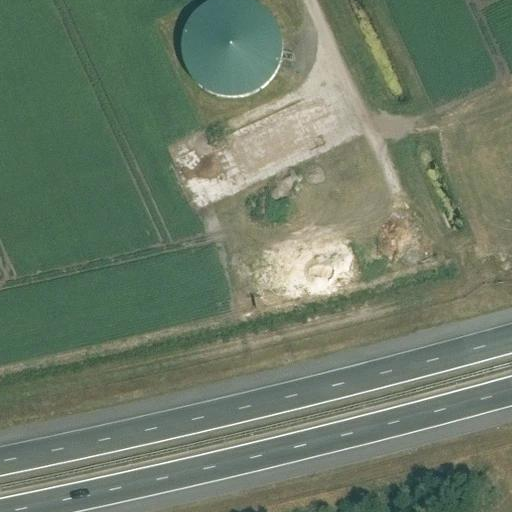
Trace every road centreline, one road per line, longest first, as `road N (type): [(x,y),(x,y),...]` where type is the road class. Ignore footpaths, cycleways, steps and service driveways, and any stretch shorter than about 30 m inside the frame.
road 1 (motorway): [(511,339),(0,461)]
road 2 (motorway): [(7,511),(511,391)]
road 3 (unclassified): [(310,0),(394,184)]
road 4 (unknown): [(335,56),(295,88),(182,125)]
